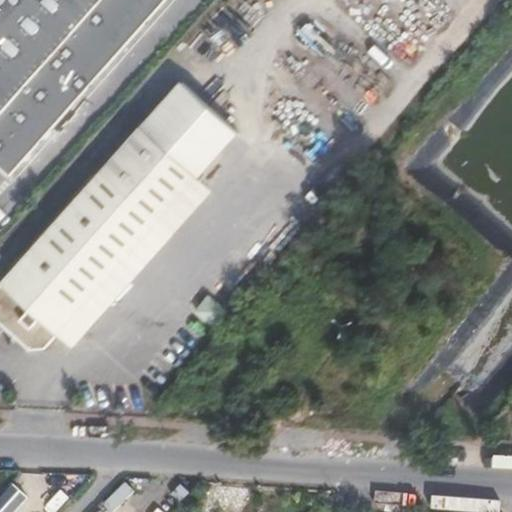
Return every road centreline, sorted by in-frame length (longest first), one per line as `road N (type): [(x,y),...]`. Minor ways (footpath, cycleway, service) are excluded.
road 1 (residential): [(0,450),(511,487)]
road 2 (unknown): [(32,452),(62,386),(218,215)]
road 3 (unknown): [(471,0),(397,99),(267,202)]
road 4 (unknown): [(218,215),(275,56),(315,0)]
